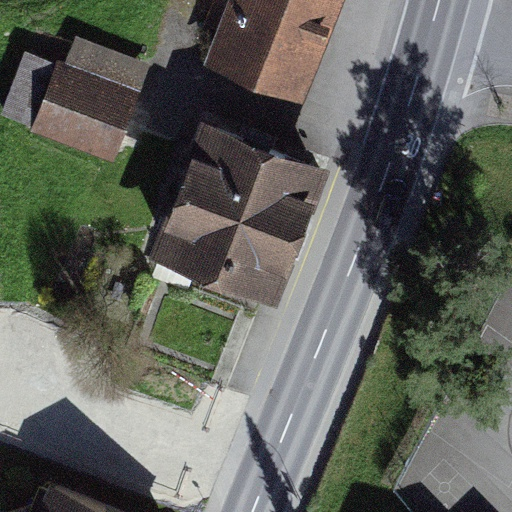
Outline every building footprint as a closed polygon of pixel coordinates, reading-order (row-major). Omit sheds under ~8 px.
[(242,0),(218,59),(314,100),(356,0),(242,0)] [(29,118),(57,58),(30,46),(2,106),(29,118)] [(144,98),(68,64),(37,132),(113,166),(144,98)] [(338,164),(234,118),(177,247),(281,293),(338,164)] [(141,511),(61,480),(48,511),(141,511)]
